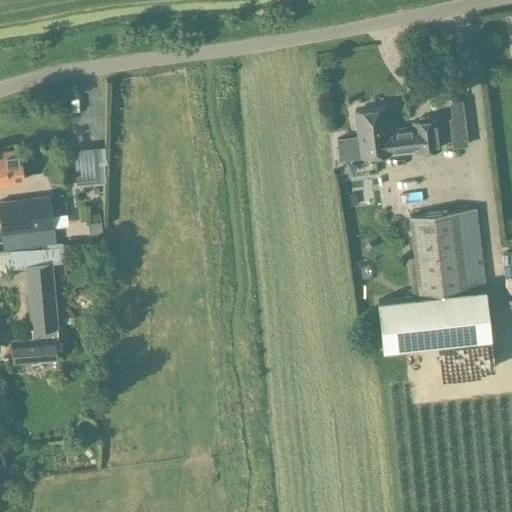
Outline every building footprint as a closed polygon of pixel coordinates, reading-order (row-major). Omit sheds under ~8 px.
[(358,135),(337,138),(339,158),(390,152),(390,151),(415,148),(415,150),(440,147),(436,118),(431,118),(428,116),(420,117),(417,120),(412,121),(413,126),(387,129),(384,106),(355,110),(358,135)] [(105,145),(73,148),(76,180),(105,178),(104,163),(106,163),(105,145)] [(0,182),(22,179),(18,149),(1,151),(2,157),(0,157),(0,182)] [(0,200),(0,228),(1,234),(54,227),(50,203),(49,193),(0,200)] [(409,214),(419,295),(419,296),(485,288),(475,206),(409,214)] [(88,213),(91,241),(103,240),(99,212),(88,213)] [(25,264),(50,262),(63,260),(62,247),(7,250),(9,267),(25,266),(25,264)] [(54,336),(57,336),(50,262),(25,264),(25,266),(32,338),(54,336)] [(383,348),(490,336),(485,288),(419,296),(419,295),(377,301),(383,348)] [(56,358),(54,336),(32,338),(9,340),(12,362),(56,358)]
